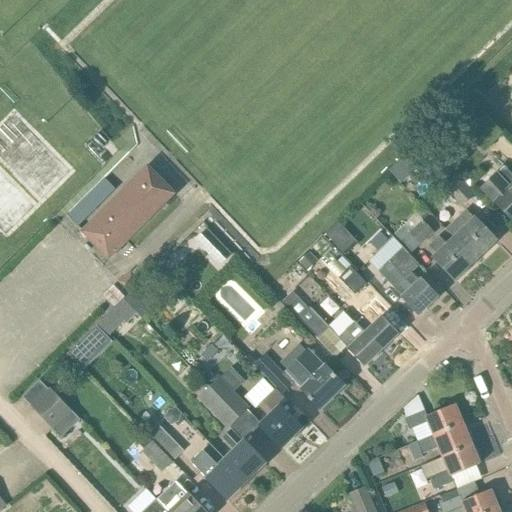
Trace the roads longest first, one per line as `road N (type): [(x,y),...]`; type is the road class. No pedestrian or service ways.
road 1 (unclassified): [(273,511),(467,322)]
road 2 (track): [(0,407),(98,511)]
